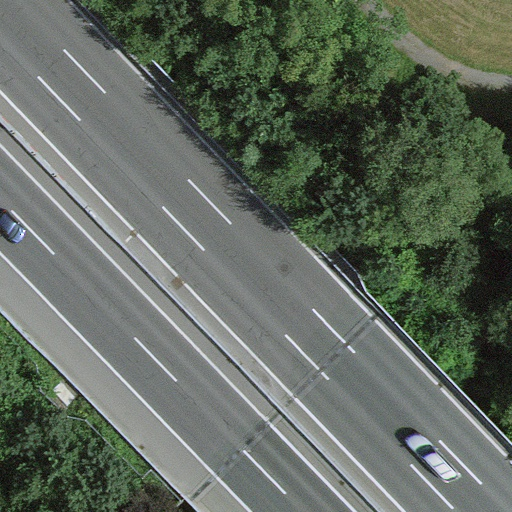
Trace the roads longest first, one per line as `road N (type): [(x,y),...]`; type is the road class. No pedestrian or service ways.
road 1 (motorway): [(487,511),(0,5)]
road 2 (motorway): [(0,197),(308,511)]
road 3 (track): [(320,0),(337,27),(417,77),(477,97),(511,91)]
